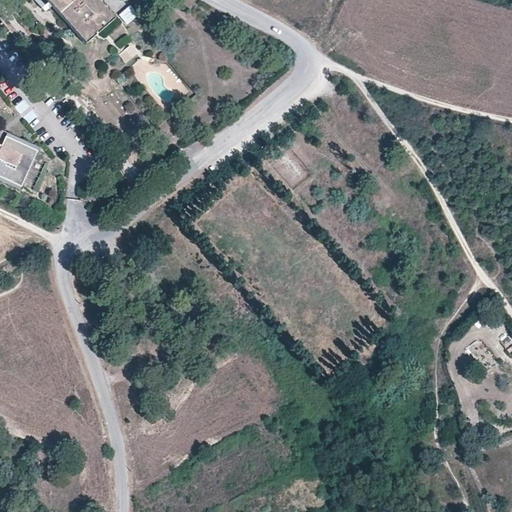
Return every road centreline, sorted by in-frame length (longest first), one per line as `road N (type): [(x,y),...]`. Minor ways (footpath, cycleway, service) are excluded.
road 1 (unclassified): [(121,511),(113,428),(64,280),(66,249),(293,82),(306,64),(288,33),(219,0)]
road 2 (track): [(306,64),(346,71),(415,156),(511,313)]
road 3 (unclassified): [(485,277),(436,352),(438,445),(470,511)]
road 4 (track): [(346,71),(511,123)]
